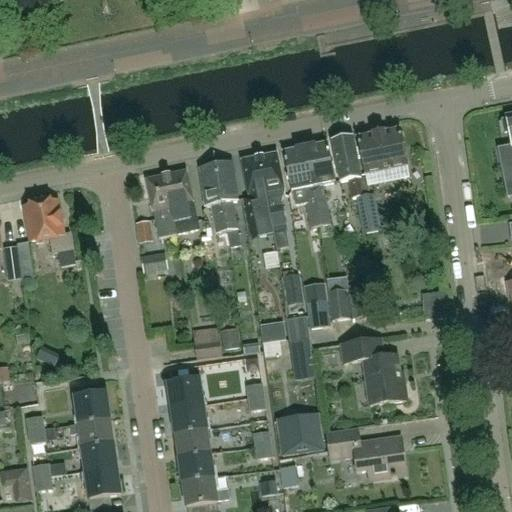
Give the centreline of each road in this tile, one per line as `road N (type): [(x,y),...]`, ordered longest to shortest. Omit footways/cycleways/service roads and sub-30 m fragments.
road 1 (residential): [(501,511),(439,101)]
road 2 (residential): [(0,86),(380,12)]
road 3 (residential): [(159,511),(112,171)]
road 4 (residential): [(112,171),(439,101)]
